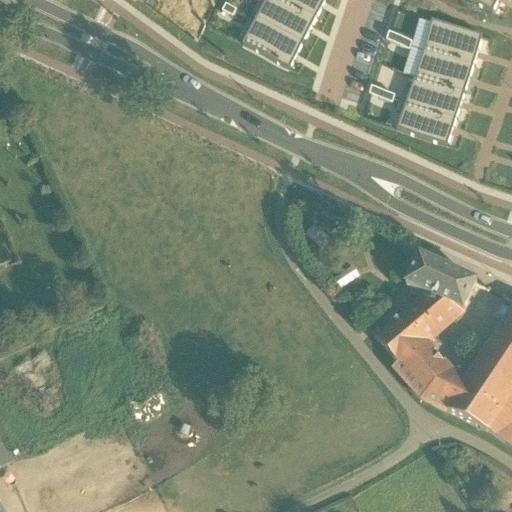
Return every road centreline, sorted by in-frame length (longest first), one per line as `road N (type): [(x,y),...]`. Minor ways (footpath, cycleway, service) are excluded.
road 1 (residential): [(432,434),(291,265),(277,236),(282,186),(300,149)]
road 2 (secondary): [(0,16),(232,110)]
road 3 (secondary): [(300,149),(443,229),(511,255)]
road 4 (secondary): [(232,110),(138,52),(29,0)]
road 5 (secondary): [(511,233),(387,175),(300,149)]
road 6 (residential): [(293,511),(432,434)]
